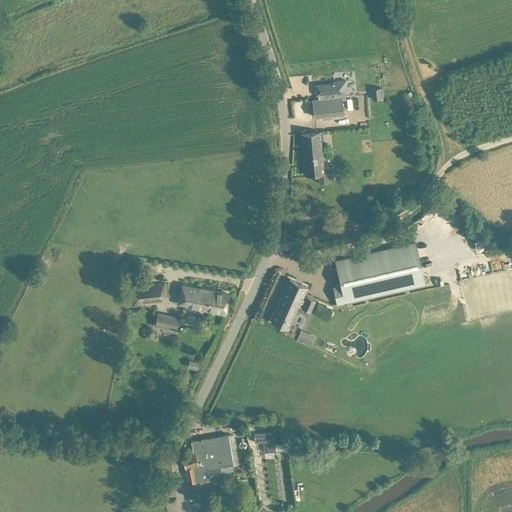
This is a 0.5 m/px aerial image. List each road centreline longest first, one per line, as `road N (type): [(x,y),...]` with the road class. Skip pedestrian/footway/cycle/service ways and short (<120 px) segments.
road 1 (unclassified): [(184,511),(178,444),(269,250),(283,168),(284,118),(252,0)]
road 2 (track): [(447,156),(426,203),(269,250)]
road 3 (track): [(178,444),(137,451),(0,438)]
road 4 (track): [(447,156),(405,0)]
